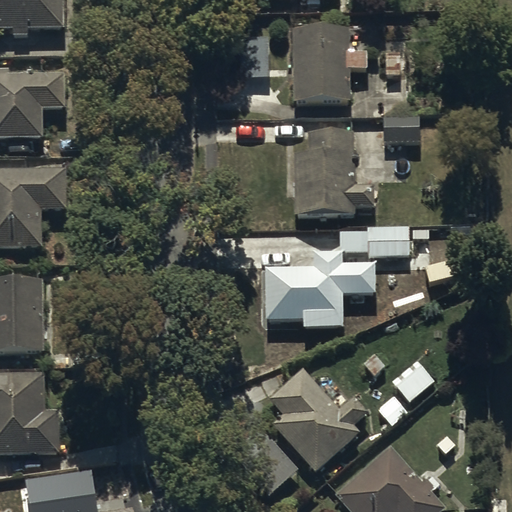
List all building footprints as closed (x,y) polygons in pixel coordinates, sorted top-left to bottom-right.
[(0,0),(0,34),(13,34),(13,42),(30,41),(30,35),(66,34),(65,0),(0,0)] [(340,0),(247,0),(248,10),(341,6),(340,0)] [(350,35),(294,36),(295,111),(352,110),(352,76),(369,76),(369,59),(350,60),(350,35)] [(0,145),(43,146),(43,116),(66,116),(66,82),(10,82),(10,76),(0,76),(0,145)] [(442,78),(407,78),(408,120),(442,119),(442,78)] [(422,122),(386,121),(386,149),(422,149),(422,122)] [(308,161),(296,161),(294,223),(356,225),(356,215),(376,216),(376,193),(356,193),(358,142),(309,140),(308,161)] [(0,178),(0,255),(43,255),(43,218),(69,218),(69,177),(0,178)] [(314,256),(292,256),(292,267),(285,267),(285,275),(267,275),(267,279),(261,279),(261,328),(306,327),(306,334),(337,334),(337,327),(345,327),(345,303),(378,303),(377,263),(412,263),(411,233),(366,234),(366,239),(340,239),(340,260),(314,260),(314,256)] [(46,289),(0,288),(0,361),(47,361),(46,289)] [(316,480),(317,479),(360,437),(302,378),(258,421),(316,480)] [(47,381),(0,381),(0,461),(60,461),(60,418),(47,418),(47,381)] [(393,453),(338,501),(346,511),(444,511),(433,499),(436,497),(428,486),(424,489),(393,453)] [(97,511),(92,471),(27,480),(31,511),(97,511)]
